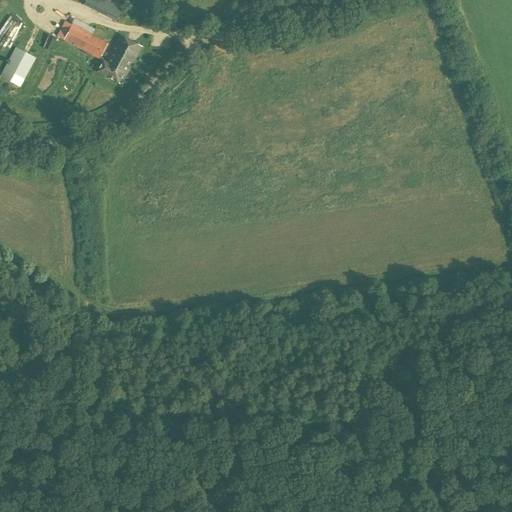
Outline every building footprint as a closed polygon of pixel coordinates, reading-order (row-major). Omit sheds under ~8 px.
[(116,21),(124,7),(110,0),(86,0),(84,5),(116,21)] [(98,59),(107,43),(72,24),(63,40),(98,59)] [(121,84),(142,46),(119,34),(105,62),(103,61),(97,71),(121,84)] [(20,86),(36,58),(17,47),(1,75),(20,86)] [(12,123),(23,124),(24,115),(13,115),(12,123)]
